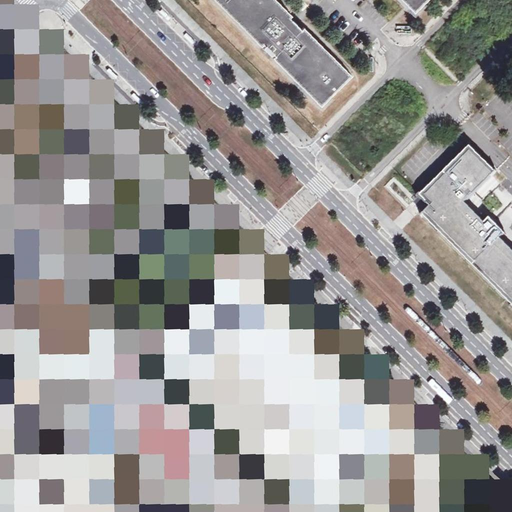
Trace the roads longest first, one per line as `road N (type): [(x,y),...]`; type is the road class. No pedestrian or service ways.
road 1 (secondary): [(55,0),(511,461)]
road 2 (secondary): [(511,383),(127,0)]
